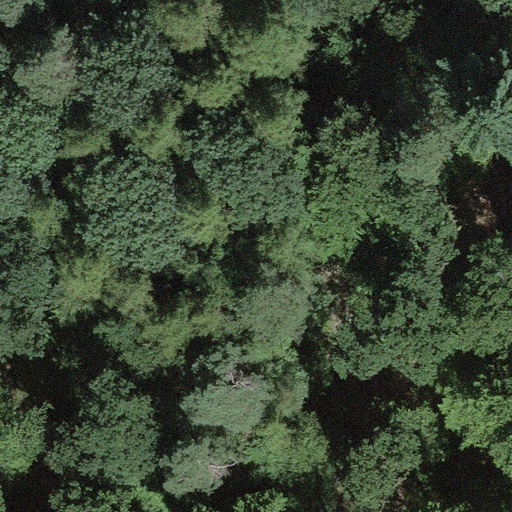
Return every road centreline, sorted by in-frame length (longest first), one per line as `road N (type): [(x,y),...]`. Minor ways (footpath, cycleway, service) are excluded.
road 1 (track): [(377,511),(303,123),(313,0)]
road 2 (track): [(0,357),(88,511)]
